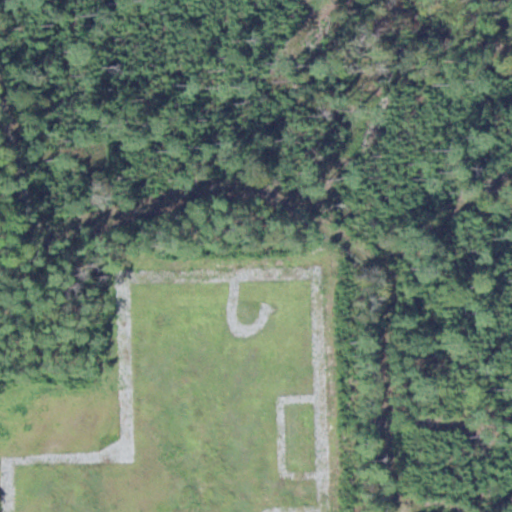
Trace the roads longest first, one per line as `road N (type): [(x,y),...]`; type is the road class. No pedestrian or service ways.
road 1 (residential): [(0,437),(309,350),(402,334),(489,345),(511,270)]
road 2 (residential): [(511,509),(462,510),(420,497),(296,354)]
